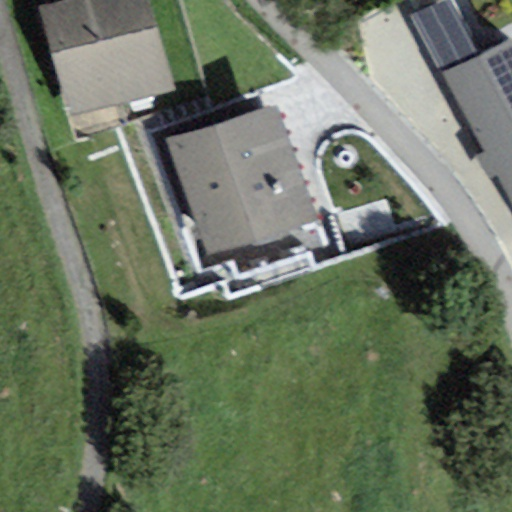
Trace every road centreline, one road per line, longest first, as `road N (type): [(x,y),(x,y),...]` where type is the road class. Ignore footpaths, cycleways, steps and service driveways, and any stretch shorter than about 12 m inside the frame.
road 1 (residential): [(0,16),(95,345),(100,401),(88,511)]
road 2 (residential): [(511,301),(460,209),(420,159),(259,0)]
